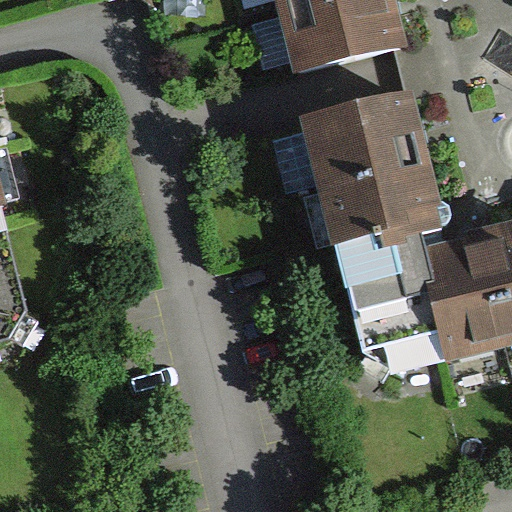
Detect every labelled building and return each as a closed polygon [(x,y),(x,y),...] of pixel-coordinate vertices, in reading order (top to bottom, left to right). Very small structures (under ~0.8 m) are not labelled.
[(291,0),(283,2),(300,83),(398,62),(384,0),(291,0)] [(305,129),(322,201),(421,177),(404,105),(305,129)] [(322,201),(340,274),(439,251),(421,177),(322,201)] [(0,229),(0,360),(31,353),(0,229)] [(511,239),(447,255),(474,366),(511,357),(511,239)] [(439,251),(340,274),(368,391),(474,366),(447,255),(440,257),(439,251)]
